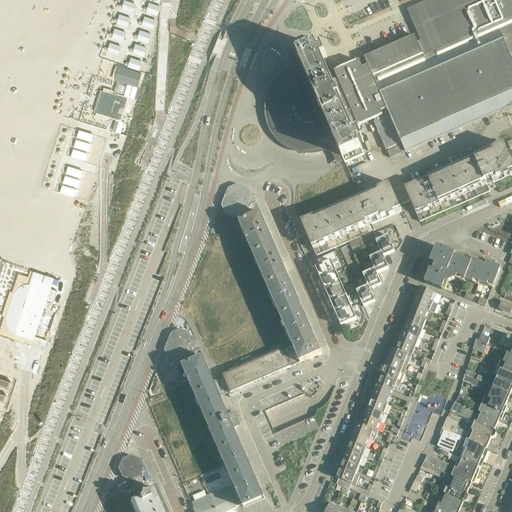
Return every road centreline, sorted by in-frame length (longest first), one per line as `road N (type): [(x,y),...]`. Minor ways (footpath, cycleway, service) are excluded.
road 1 (secondary): [(171,284),(195,227),(230,75),(264,0)]
road 2 (secondary): [(250,0),(209,100),(171,284)]
road 3 (secondary): [(81,511),(171,284)]
road 4 (residential): [(364,366),(333,353),(267,198)]
road 5 (residential): [(451,230),(407,266),(364,366)]
road 6 (residential): [(364,366),(304,511)]
